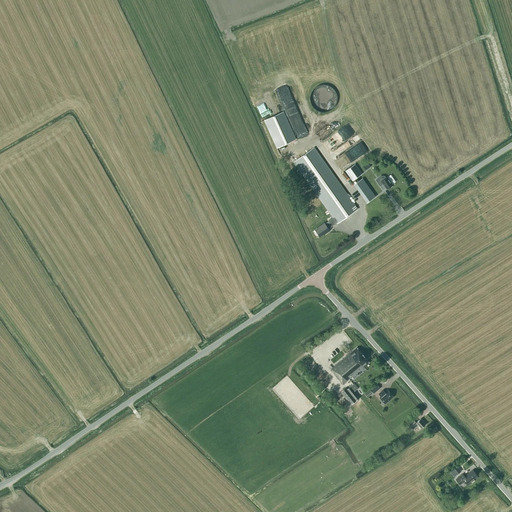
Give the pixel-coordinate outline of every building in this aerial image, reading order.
[(287,85),(276,89),(277,93),(289,89),(287,85)] [(315,105),(334,108),(337,92),(325,89),(318,88),(315,105)] [(264,121),(277,148),(295,140),(283,112),(264,121)] [(321,140),(331,132),(326,126),(316,134),(321,140)] [(337,224),(357,209),(314,148),(293,162),(315,192),(333,218),(325,224),(324,223),(315,230),(320,237),(325,233),(326,233),(329,231),(328,229),(336,223),(337,224)] [(381,176),(375,180),(380,186),(383,184),(387,189),(389,187),(390,187),(392,186),(392,185),(393,185),(387,177),(385,178),(384,176),(382,176),(381,176)] [(354,184),(367,202),(375,197),(362,178),(354,184)] [(333,373),(343,385),(369,363),(357,348),(331,369),(334,372),(333,373)] [(359,397),(354,391),(358,388),(354,383),(347,389),(345,388),(341,391),(351,404),(359,397)] [(380,388),(377,384),(371,390),(374,393),(380,388)] [(80,390),(87,400),(92,397),(85,387),(80,390)] [(380,397),(385,404),(393,397),(388,391),(385,393),(383,390),(379,394),(381,396),(380,397)] [(351,404),(349,401),(342,407),(344,410),(351,404)] [(415,428),(418,425),(419,427),(420,428),(421,428),(425,425),(420,419),(416,423),(413,420),(408,425),(410,428),(413,425),(415,428)] [(456,480),(460,485),(464,482),(467,486),(478,477),(473,471),(465,477),(463,475),(456,480)]
